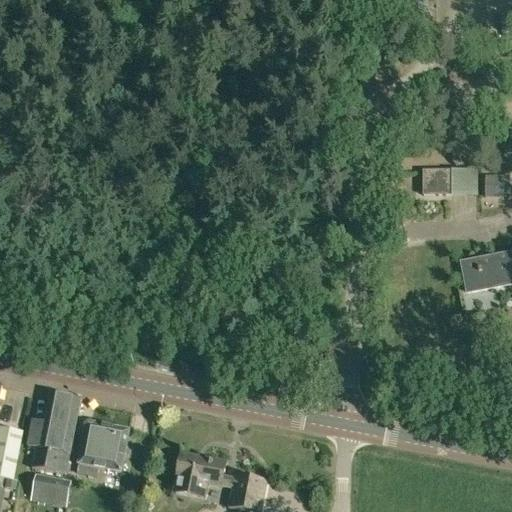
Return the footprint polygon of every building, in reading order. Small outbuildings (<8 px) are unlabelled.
[(459,43),(446,60),(457,69),(470,52),(459,43)] [(441,85),(453,70),(440,59),(428,74),(441,85)] [(450,161),(455,167),(460,163),(455,157),(450,161)] [(423,172),(423,196),(451,196),(476,196),(476,172),(451,172),(423,172)] [(486,177),(486,199),(509,199),(509,178),(486,177)] [(511,254),(461,264),(467,294),(511,285),(511,254)] [(80,403),(49,397),(44,424),(33,421),(28,446),(34,447),(30,470),(65,477),(68,461),(80,403)] [(130,432),(87,424),(77,476),(96,480),(98,469),(122,474),(130,432)] [(0,479),(13,482),(22,433),(0,428),(0,479)] [(228,508),(246,511),(259,511),(262,499),(265,500),(268,483),(224,474),(225,466),(182,457),(178,456),(171,495),(205,502),(208,485),(231,490),(228,508)] [(31,502),(66,509),(71,483),(35,477),(31,502)] [(15,483),(7,482),(5,490),(13,491),(15,483)]
